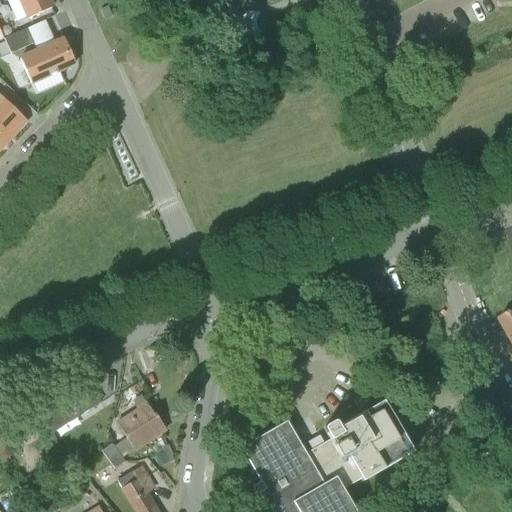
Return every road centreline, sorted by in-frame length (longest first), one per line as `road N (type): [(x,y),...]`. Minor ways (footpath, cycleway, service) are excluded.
road 1 (residential): [(210,307),(108,70)]
road 2 (residential): [(440,232),(349,0)]
road 3 (residential): [(210,307),(440,232)]
road 4 (residential): [(0,380),(210,307)]
road 5 (residential): [(205,511),(210,307)]
road 6 (residential): [(511,394),(440,232)]
road 7 (residential): [(0,184),(108,70)]
